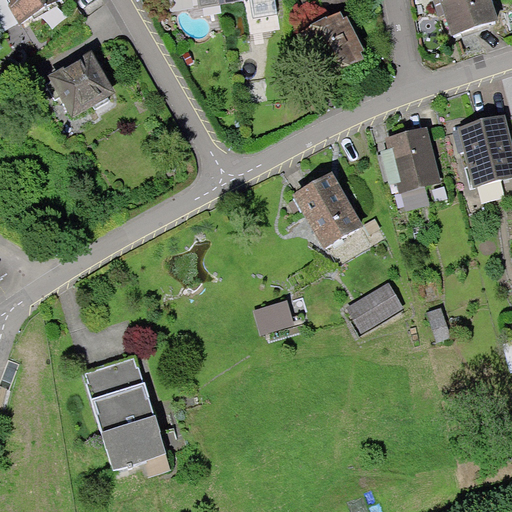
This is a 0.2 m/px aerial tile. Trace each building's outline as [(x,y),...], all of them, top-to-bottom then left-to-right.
[(62,0),(7,0),(20,24),(63,1),(62,0)] [(226,0),(228,10),(279,3),(278,0),(226,0)] [(432,0),(438,18),(445,16),(452,39),(502,23),(493,0),(432,0)] [(352,19),(306,40),(327,85),(373,63),(352,19)] [(95,58),(50,79),(70,121),(115,99),(95,58)] [(511,130),(510,123),(461,132),(472,190),(511,182),(511,130)] [(433,133),(389,146),(405,198),(449,185),(433,133)] [(338,185),(300,204),(332,268),(370,249),(338,185)] [(386,291),(346,312),(359,335),(399,315),(386,291)] [(290,303),(254,317),(262,341),(299,328),(290,303)] [(134,366),(84,381),(114,477),(163,462),(134,366)]
